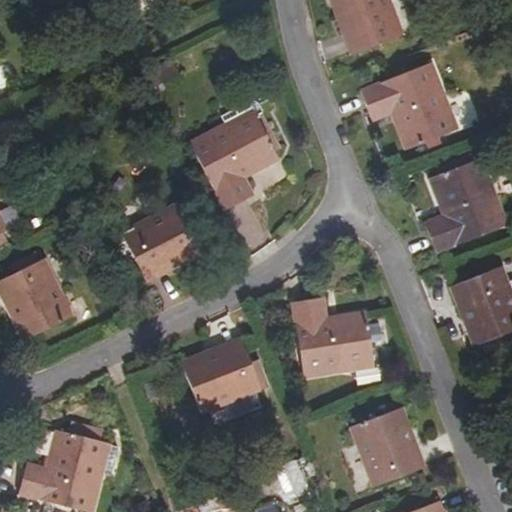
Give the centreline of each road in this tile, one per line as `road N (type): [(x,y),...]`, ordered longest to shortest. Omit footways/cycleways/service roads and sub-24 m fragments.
road 1 (residential): [(0,404),(268,273),(352,207)]
road 2 (residential): [(352,207),(384,251),(490,511)]
road 3 (residential): [(284,0),(352,207)]
